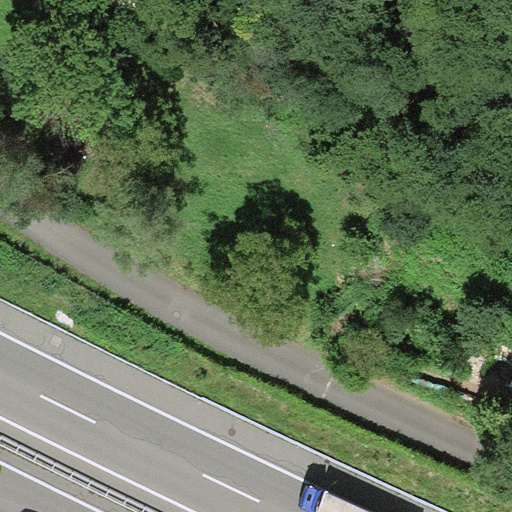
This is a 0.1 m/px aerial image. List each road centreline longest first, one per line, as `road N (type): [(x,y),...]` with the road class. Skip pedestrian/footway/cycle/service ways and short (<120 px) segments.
road 1 (residential): [(0,192),(202,317),(422,433),(511,470)]
road 2 (motorway): [(291,511),(0,370)]
